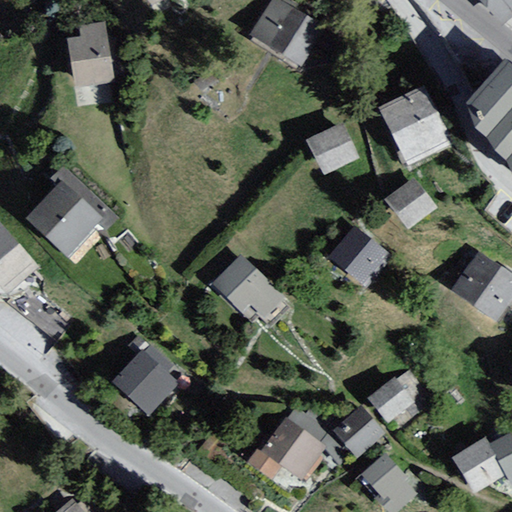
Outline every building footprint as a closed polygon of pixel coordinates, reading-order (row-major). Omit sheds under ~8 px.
[(327,29),(280,0),(270,0),(248,36),(302,69),(327,29)] [(511,10),(511,0),(478,0),(499,23),(511,10)] [(68,36),(75,86),(115,80),(106,21),(80,25),(82,34),(68,36)] [(511,61),(510,60),(473,99),(481,126),(511,154),(511,61)] [(415,95),(368,111),(388,170),(436,154),(415,95)] [(298,146),(312,184),(354,168),(340,130),(298,146)] [(104,218),(64,178),(25,217),(66,256),(104,218)] [(406,184),(372,208),(394,238),(428,215),(406,184)] [(0,285),(6,292),(35,267),(0,226),(0,285)] [(378,261),(340,234),(314,270),(351,297),(378,261)] [(240,253),(212,282),(243,311),(250,303),(266,317),(286,296),(240,253)] [(511,296),(511,279),(473,254),(444,299),(490,329),(511,296)] [(173,365),(149,342),(111,383),(148,416),(178,384),(166,373),(173,365)] [(411,405),(393,378),(369,394),(387,421),(411,405)] [(293,408),(252,461),(274,478),(282,467),(300,480),(324,449),(340,461),(349,450),(293,408)] [(360,408),(335,431),(358,456),(382,433),(360,408)] [(474,493),(506,473),(511,482),(511,439),(509,434),(490,446),(486,440),(454,460),(474,493)] [(384,452),(360,475),(378,495),(374,498),(387,511),(396,511),(420,490),(384,452)] [(84,511),(73,498),(56,511),(84,511)]
